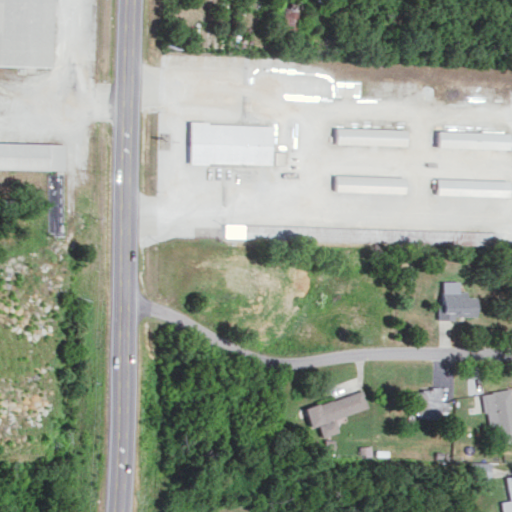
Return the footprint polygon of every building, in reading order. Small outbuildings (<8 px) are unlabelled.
[(50,0),(0,0),(0,64),(49,65),(50,0)] [(282,26),(297,26),(296,9),(281,9),(282,26)] [(283,164),(283,150),(270,150),(271,123),(188,121),(187,161),(283,164)] [(404,144),(405,128),(334,126),(333,142),(404,144)] [(435,146),(506,148),(506,131),(436,130),(435,146)] [(64,142),(0,140),(0,167),(63,169),(64,142)] [(331,191),(403,192),(403,175),(332,174),(331,191)] [(434,194),(505,195),(505,179),(434,177),(434,194)] [(222,237),(277,238),(277,224),(222,223),(222,237)] [(474,317),(474,295),(465,295),(465,289),(458,289),(458,280),(439,280),(438,316),(474,317)] [(446,401),(439,400),(439,386),(426,385),(426,391),(407,391),(406,411),(422,412),(422,416),(439,417),(439,413),(446,413),(446,401)] [(496,440),(511,438),(511,405),(510,388),(481,391),(485,426),(494,425),(496,440)] [(321,435),(337,430),(333,417),(367,407),(362,389),(302,407),(308,427),(317,424),(321,435)] [(511,511),(511,474),(503,476),(507,499),(496,500),(497,511),(511,511)]
